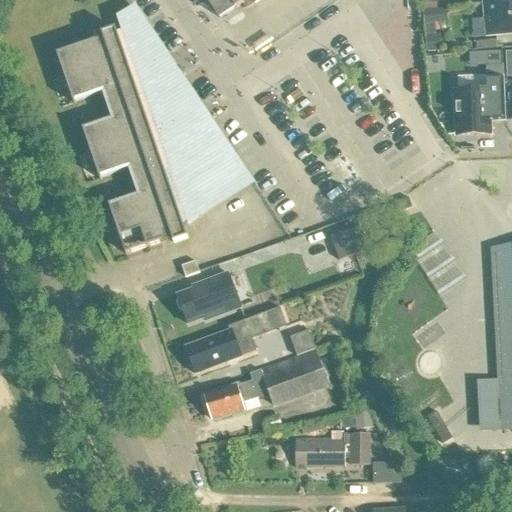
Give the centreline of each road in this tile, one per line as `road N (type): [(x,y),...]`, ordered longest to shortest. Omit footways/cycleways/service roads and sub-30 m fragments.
road 1 (secondary): [(139,473),(0,178)]
road 2 (unclassified): [(408,500),(197,497),(180,443),(139,473)]
